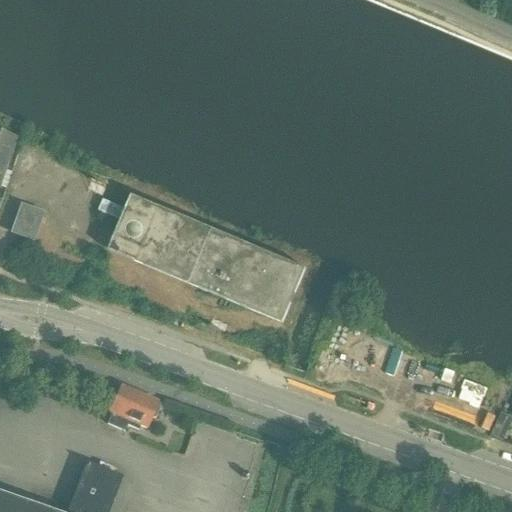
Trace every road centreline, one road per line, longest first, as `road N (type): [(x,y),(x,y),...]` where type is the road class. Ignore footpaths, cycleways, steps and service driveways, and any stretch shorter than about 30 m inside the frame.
road 1 (secondary): [(511,485),(112,342)]
road 2 (unknown): [(0,435),(117,453),(186,507)]
road 3 (secondary): [(112,342),(42,308),(0,303)]
